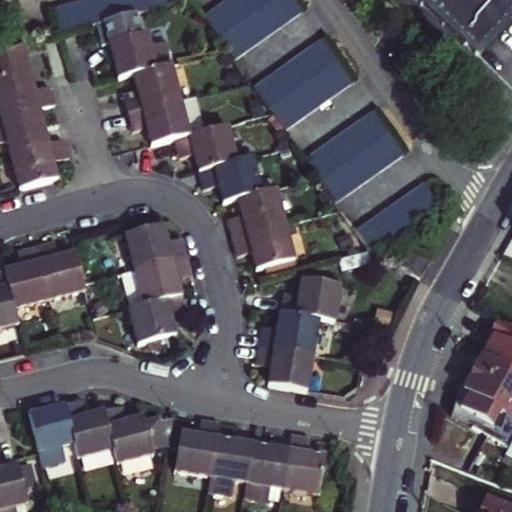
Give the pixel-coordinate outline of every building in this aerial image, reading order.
[(112,0),(43,20),(51,46),(62,43),(102,31),(139,21),(181,9),(178,0),(168,0),(153,5),(151,0),(112,0)] [(234,66),(300,19),(286,0),(239,0),(204,25),(234,66)] [(418,0),(464,42),(503,0),(418,0)] [(511,0),(503,0),(464,42),(475,52),(511,10),(511,0)] [(137,83),(178,73),(172,51),(157,55),(154,42),(145,44),(139,21),(102,31),(107,53),(114,51),(118,66),(123,87),(137,83)] [(351,91),(320,48),(254,95),(285,138),(351,91)] [(56,112),(52,95),(36,99),(33,86),(25,54),(17,56),(0,63),(0,118),(2,126),(41,116),(56,112)] [(129,112),(132,122),(186,109),(178,73),(137,83),(142,100),(127,104),(129,112)] [(186,109),(132,122),(134,133),(136,141),(151,138),(155,155),(167,152),(195,145),(186,109)] [(41,116),(2,126),(0,126),(0,151),(7,150),(10,160),(50,150),(45,132),(41,116)] [(401,161),(371,119),(306,166),(335,207),(401,161)] [(235,135),(195,145),(167,152),(171,171),(186,167),(199,164),(203,179),(243,170),(235,135)] [(10,160),(19,196),(59,186),(54,170),(69,166),(67,157),(65,146),(50,150),(10,160)] [(243,170),(203,179),(205,186),(208,199),(223,195),(226,210),(240,206),(265,200),(257,166),(243,170)] [(371,254),(434,210),(420,189),(355,235),(366,250),(371,254)] [(232,235),(235,245),(287,233),(278,197),(265,200),(240,206),(245,225),(231,229),(232,235)] [(129,243),(137,278),(188,266),(186,256),(185,250),(183,246),(171,250),(168,233),(129,243)] [(287,233),(235,245),(238,258),(239,264),(254,261),(258,279),(295,270),(287,233)] [(50,308),(86,299),(84,291),(77,261),(59,265),(56,250),(46,253),(38,255),(50,308)] [(15,316),(50,308),(38,255),(26,258),(19,259),(23,274),(6,278),(15,316)] [(430,266),(413,256),(403,274),(420,284),(430,266)] [(378,259),(348,265),(351,279),(381,271),(378,259)] [(188,266),(137,278),(146,313),(185,303),(183,295),(181,285),(193,282),(188,266)] [(0,336),(19,332),(15,316),(6,278),(0,279),(0,336)] [(132,316),(146,313),(137,278),(123,282),(132,316)] [(282,310),(281,319),(320,326),(333,328),(339,291),(301,285),(298,303),(284,301),(282,310)] [(188,315),(185,303),(146,313),(132,316),(141,353),(180,343),(176,326),(190,323),(188,315)] [(261,344),(259,354),(313,363),(320,326),(281,319),(278,338),(262,335),(261,344)] [(500,349),(491,365),(511,376),(511,332),(505,329),(499,340),(503,343),(500,349)] [(313,363),(259,354),(257,364),(256,372),(272,375),(269,393),(307,400),(313,363)] [(511,376),(491,365),(481,381),(472,397),(511,420),(511,376)] [(511,420),(472,397),(468,395),(464,409),(460,422),(483,428),(481,431),(511,449),(511,420)] [(113,456),(103,416),(87,420),(86,416),(83,406),(64,411),(74,449),(78,465),(113,456)] [(46,416),(26,421),(36,461),(39,475),(63,469),(59,453),(74,449),(64,411),(46,416)] [(123,411),(103,416),(113,456),(117,469),(154,460),(152,455),(169,458),(175,424),(163,426),(161,419),(143,423),(143,421),(133,424),(126,425),(123,411)] [(213,484),(219,445),(221,431),(202,428),(200,442),(194,441),(181,439),(175,478),(213,484)] [(309,460),(312,446),(292,443),(290,456),(284,497),(323,503),(329,463),(316,461),(309,460)] [(235,488),(248,490),(255,450),(238,448),(219,445),(213,484),(210,499),(233,503),(235,488)] [(284,497),(290,456),(269,453),(255,450),(248,490),(246,505),(270,509),(272,494),(284,497)] [(0,474),(0,511),(15,511),(25,509),(15,470),(0,474)] [(509,511),(484,503),(480,511),(509,511)]
